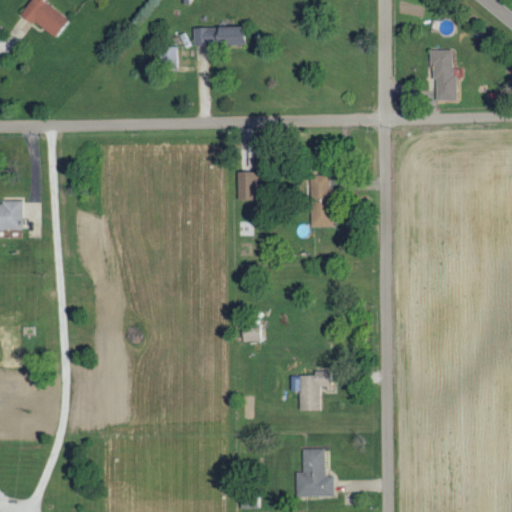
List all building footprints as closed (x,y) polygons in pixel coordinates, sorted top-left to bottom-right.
[(70,20),(45,0),(33,0),(23,14),(28,19),(34,23),(36,21),(56,38),(70,20)] [(241,25),(192,27),(193,43),(225,42),(225,44),(242,44),(241,25)] [(451,48),(431,49),(432,99),(456,99),(456,72),(451,73),(451,48)] [(257,170),(237,171),(238,198),(258,197),(257,170)] [(331,175),(307,175),(308,226),(332,226),(331,175)] [(0,228),(22,228),(21,199),(0,199),(0,228)] [(243,340),(261,340),(260,323),(243,324),(243,340)] [(319,409),(320,388),(331,388),(331,371),(312,370),(312,374),(298,374),(297,409),(319,409)] [(295,471),(296,496),(334,495),(333,475),(325,476),(324,447),(302,448),(302,471),(295,471)]
